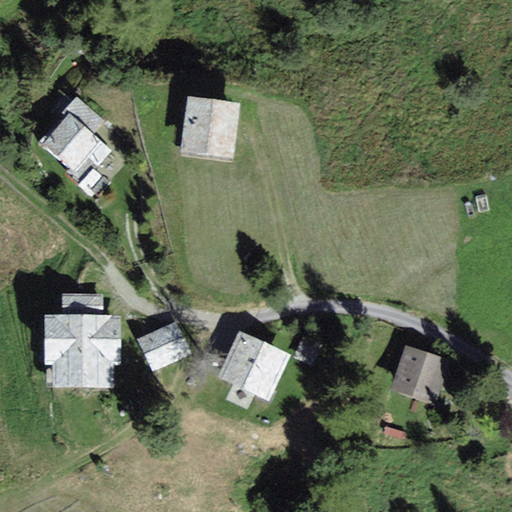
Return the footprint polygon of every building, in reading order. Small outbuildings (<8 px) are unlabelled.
[(233,105),(194,99),(187,149),(226,155),(233,105)] [(100,122),(79,103),(43,142),(79,174),(104,147),(89,133),(100,122)] [(61,297),(61,321),(44,321),(45,365),(59,365),(59,386),(104,385),(104,366),(116,366),(115,320),(102,320),(102,296),(61,297)] [(176,323),(138,341),(155,375),(192,358),(176,323)] [(285,355),(239,335),(222,375),(268,395),(285,355)] [(446,364),(408,351),(395,389),(432,402),(446,364)] [(135,413),(130,395),(108,402),(114,420),(135,413)]
